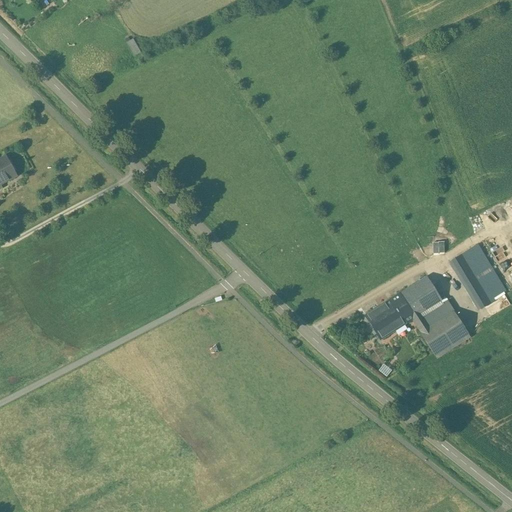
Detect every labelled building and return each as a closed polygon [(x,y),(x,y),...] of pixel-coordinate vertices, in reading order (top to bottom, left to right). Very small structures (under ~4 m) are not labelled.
[(135,56),(141,52),(134,39),(128,43),(135,56)] [(0,186),(17,177),(6,157),(0,160),(0,186)] [(494,209),(483,212),(486,222),(497,219),(494,209)] [(511,287),(482,242),(451,262),(479,309),(511,290),(511,287)] [(406,291),(420,314),(441,301),(426,278),(406,291)] [(406,291),(365,316),(381,341),(412,320),(436,357),(445,352),(430,328),(420,314),(406,291)] [(454,312),(430,328),(445,352),(469,336),(454,312)]
